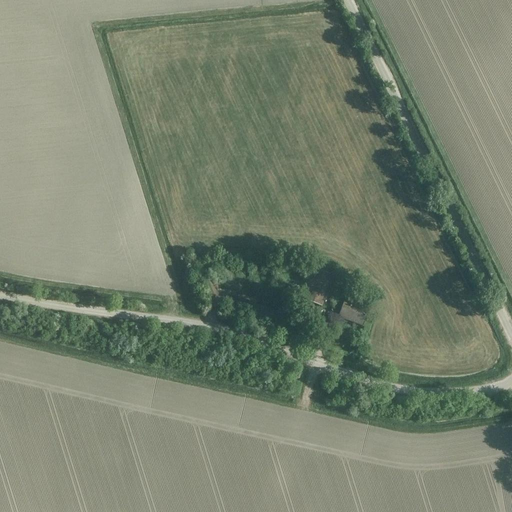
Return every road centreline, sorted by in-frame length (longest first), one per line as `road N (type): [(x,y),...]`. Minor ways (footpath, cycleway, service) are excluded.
road 1 (unclassified): [(0,293),(207,325),(411,390),(511,382)]
road 2 (unclassified): [(511,339),(350,0)]
